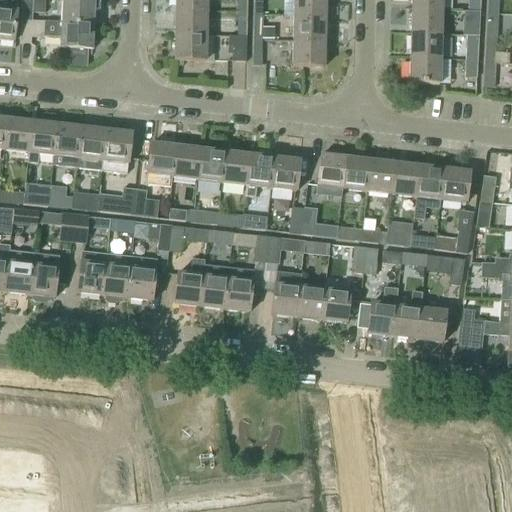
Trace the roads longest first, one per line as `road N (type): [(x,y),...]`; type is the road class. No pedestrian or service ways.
road 1 (residential): [(343,371),(0,333)]
road 2 (residential): [(358,122),(126,96)]
road 3 (residential): [(511,389),(343,371)]
road 4 (residential): [(511,138),(358,122)]
road 5 (residential): [(352,511),(343,371)]
road 6 (residential): [(126,96),(0,81)]
road 7 (residential): [(358,122),(363,0)]
